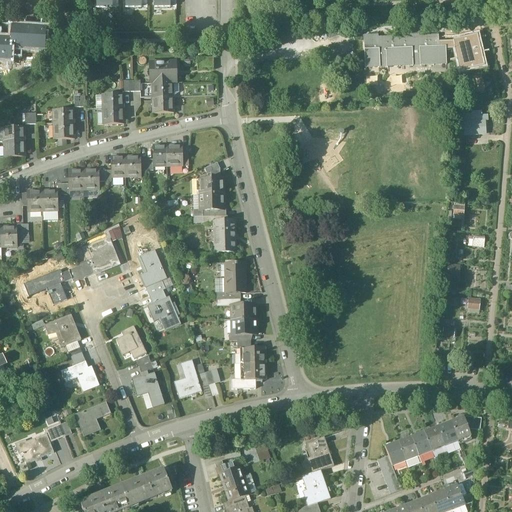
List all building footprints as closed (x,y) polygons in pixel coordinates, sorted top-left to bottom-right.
[(96,0),(96,10),(112,10),(112,8),(112,0),(96,0)] [(124,0),(125,10),(141,10),(141,8),(141,0),(124,0)] [(154,0),(154,9),(171,9),(171,8),(170,0),(154,0)] [(46,31),(12,29),(12,42),(11,50),(45,52),(46,31)] [(446,66),(445,48),(454,48),(460,73),(472,70),(471,68),(484,65),(477,35),(452,41),(453,42),(439,43),(438,37),(419,38),(419,40),(411,40),(411,36),(398,37),(398,39),(378,40),(378,37),(364,38),(366,69),(446,66)] [(12,42),(0,40),(0,61),(11,62),(11,50),(12,42)] [(197,59),(197,71),(213,71),(213,59),(197,59)] [(174,62),(150,63),(150,86),(152,86),(152,85),(172,84),(172,85),(176,85),(176,76),(176,73),(174,73),(174,62)] [(172,84),(152,85),(152,86),(153,99),(173,98),(172,85),(172,84)] [(123,95),(102,96),(103,110),(123,109),(123,95)] [(173,98),(153,99),(153,115),(173,115),(173,98)] [(123,109),(103,110),(103,126),(123,126),(123,109)] [(73,111),(53,111),(53,125),(74,124),(73,111)] [(471,115),(457,116),(458,136),(486,135),(485,122),(482,122),(482,112),(471,113),(471,115)] [(74,124),(53,125),(54,142),(74,141),(74,124)] [(24,142),(24,128),(4,128),(4,142),(24,142)] [(24,142),(4,142),(4,158),(24,158),(24,142)] [(166,147),(152,148),(153,161),(153,168),(167,168),(166,147)] [(182,147),(166,147),(167,168),(183,167),(183,160),(182,149),(182,147)] [(124,158),(111,159),(111,172),(111,179),(125,178),(124,158)] [(141,158),(124,158),(125,178),(141,178),(141,172),(141,161),(141,158)] [(217,164),(204,170),(207,176),(211,174),(218,171),(220,170),(217,164)] [(83,171),(69,172),(70,185),(70,192),(83,191),(83,171)] [(99,171),(83,171),(83,191),(100,191),(99,183),(99,172),(99,171)] [(211,179),(210,179),(210,181),(199,181),(200,196),(224,195),(223,178),(220,178),(211,179)] [(41,192),(27,193),(27,194),(28,194),(28,208),(28,213),(42,213),(41,192)] [(58,192),(41,192),(42,213),(58,212),(58,197),(58,192)] [(224,195),(200,196),(200,211),(200,212),(203,212),(224,211),(224,195)] [(465,207),(454,206),(453,216),(464,217),(465,207)] [(225,223),(214,223),(214,224),(215,254),(235,253),(235,223),(225,223)] [(17,228),(2,229),(2,249),(17,248),(17,237),(17,228)] [(485,240),(473,239),(472,248),(484,249),(485,240)] [(109,241),(90,249),(94,260),(90,262),(95,275),(119,266),(109,241)] [(154,251),(148,254),(148,255),(140,258),(147,274),(140,277),(145,290),(167,281),(154,251)] [(95,275),(90,262),(80,266),(81,267),(85,279),(95,275)] [(229,281),(229,294),(229,295),(237,295),(246,295),(245,264),(225,265),(225,281),(229,281)] [(461,267),(447,265),(446,277),(459,278),(461,267)] [(81,267),(68,272),(72,281),(73,284),(85,279),(81,267)] [(60,271),(24,286),(28,297),(51,288),(52,292),(47,295),(48,296),(50,296),(54,306),(67,301),(62,290),(59,284),(65,282),(62,275),(60,271)] [(69,273),(62,275),(65,282),(65,283),(72,281),(69,273)] [(163,292),(152,297),(155,304),(166,300),(163,292)] [(155,304),(147,308),(151,319),(158,316),(165,333),(181,326),(169,298),(166,300),(155,304)] [(480,300),(468,300),(467,311),(480,311),(480,300)] [(232,308),(232,322),(256,321),(256,306),(241,307),(231,307),(232,308)] [(71,317),(44,327),(47,336),(57,333),(63,349),(81,342),(80,341),(79,341),(72,324),(73,323),(71,317)] [(256,321),(232,322),(232,336),(232,337),(249,337),(256,337),(256,321)] [(146,355),(134,328),(125,332),(127,336),(116,342),(121,353),(128,349),(134,361),(146,355)] [(455,330),(443,329),(442,338),(454,339),(455,330)] [(251,343),(249,343),(237,343),(237,351),(243,351),(243,350),(251,350),(251,343)] [(80,349),(68,353),(71,359),(82,354),(80,349)] [(243,350),(243,351),(243,356),(240,356),(241,366),(265,365),(266,365),(265,349),(251,350),(243,350)] [(82,354),(71,359),(74,368),(85,363),(82,354)] [(148,357),(136,362),(139,369),(151,365),(148,357)] [(192,362),(183,365),(188,380),(174,384),(179,400),(202,394),(192,362)] [(88,370),(85,363),(74,368),(61,373),(62,377),(61,377),(63,381),(64,381),(65,384),(77,379),(83,394),(99,388),(91,369),(88,370)] [(151,365),(139,369),(142,375),(153,371),(151,365)] [(265,365),(241,366),(241,381),(231,382),(231,391),(255,390),(255,381),(265,381),(265,365)] [(211,373),(204,375),(208,387),(215,385),(211,373)] [(154,374),(132,381),(137,398),(151,394),(155,409),(164,406),(154,374)] [(204,375),(198,376),(202,388),(208,387),(204,375)] [(106,404),(75,417),(84,438),(100,432),(95,419),(109,413),(106,404)] [(463,418),(450,423),(457,442),(471,437),(463,418)] [(450,423),(437,428),(444,448),(457,442),(450,423)] [(61,426),(65,438),(71,435),(66,424),(61,426)] [(60,425),(44,431),(46,436),(46,435),(50,444),(65,438),(61,426),(60,425)] [(437,428),(424,433),(431,453),(444,448),(437,428)] [(424,433),(411,438),(418,458),(431,453),(424,433)] [(46,436),(18,446),(26,465),(54,454),(50,444),(46,435),(46,436)] [(411,438),(397,443),(405,463),(418,458),(411,438)] [(334,467),(324,439),(305,445),(315,474),(320,472),(334,467)] [(397,443),(384,448),(388,457),(390,463),(392,468),(405,463),(397,443)] [(388,457),(376,461),(379,467),(390,463),(388,457)] [(390,463),(379,467),(381,473),(392,469),(392,468),(390,463)] [(224,467),(216,470),(218,476),(220,475),(231,471),(229,465),(224,467)] [(231,471),(220,475),(230,503),(243,498),(248,496),(239,468),(231,471)] [(392,469),(381,473),(383,478),(394,474),(392,469)] [(163,470),(121,487),(130,509),(172,492),(163,470)] [(315,474),(301,478),(307,493),(304,493),(309,507),(317,505),(330,500),(320,472),(315,474)] [(394,474),(383,478),(385,484),(396,480),(394,474)] [(396,480),(385,484),(387,490),(399,485),(396,480)] [(399,485),(387,490),(390,495),(401,491),(399,485)] [(266,488),(267,495),(280,493),(279,486),(266,488)] [(457,486),(443,492),(451,511),(464,506),(457,486)] [(121,487),(80,504),(83,511),(123,511),(130,509),(121,487)] [(443,492),(430,497),(436,511),(448,511),(451,511),(443,492)] [(436,511),(430,497),(417,502),(421,511),(436,511)] [(245,511),(247,511),(243,498),(230,503),(224,505),(226,511),(245,511)] [(421,511),(417,502),(404,507),(406,511),(421,511)]
